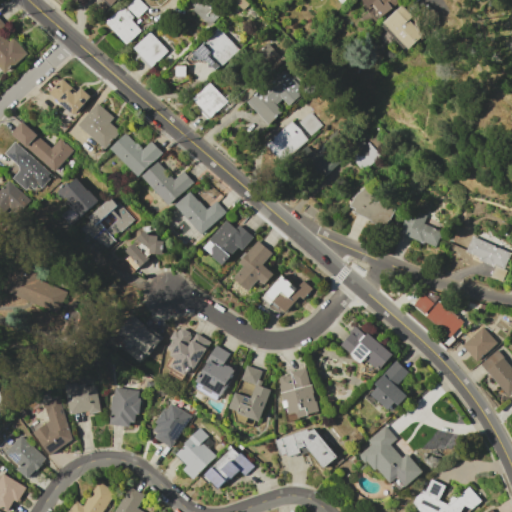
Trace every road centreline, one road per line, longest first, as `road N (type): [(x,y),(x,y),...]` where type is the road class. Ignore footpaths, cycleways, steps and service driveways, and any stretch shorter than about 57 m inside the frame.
road 1 (tertiary): [(292,229),(26,0)]
road 2 (tertiary): [(511,472),(470,396),(430,348),(292,229)]
road 3 (residential): [(73,474),(103,460),(134,465),(191,511),(291,494),(327,511)]
road 4 (residential): [(292,229),(511,302)]
road 5 (residential): [(353,283),(313,328),(270,340),(171,295)]
